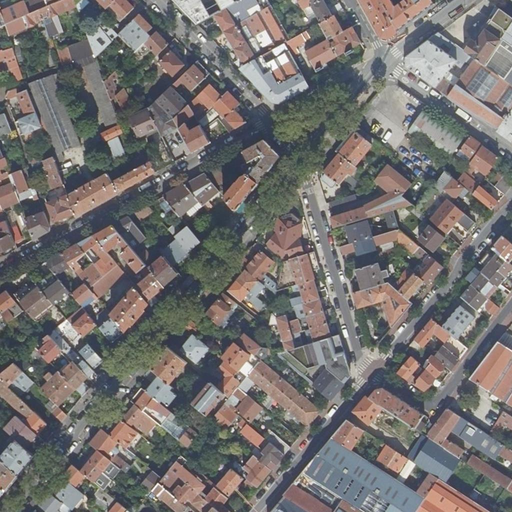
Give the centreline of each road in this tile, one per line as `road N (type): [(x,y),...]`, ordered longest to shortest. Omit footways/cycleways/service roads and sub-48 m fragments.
road 1 (residential): [(10,511),(299,157)]
road 2 (residential): [(273,121),(0,274)]
road 3 (residential): [(368,376),(299,157)]
road 4 (residential): [(368,376),(511,205)]
road 5 (residential): [(511,301),(430,404),(368,376)]
road 6 (residential): [(255,511),(368,376)]
road 7 (residential): [(273,121),(158,0)]
road 8 (residential): [(382,59),(511,156)]
road 9 (residential): [(299,157),(382,59)]
